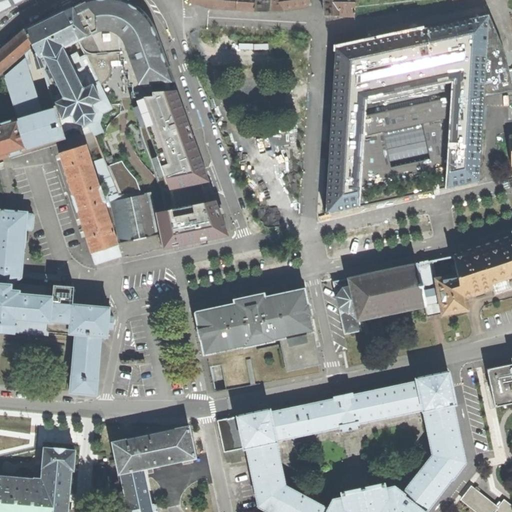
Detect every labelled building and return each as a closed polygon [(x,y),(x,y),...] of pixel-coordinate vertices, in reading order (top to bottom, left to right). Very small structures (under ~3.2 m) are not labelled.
[(0,0),(0,12),(23,0),(0,0)] [(33,47),(37,53),(60,43),(81,88),(99,79),(102,85),(106,82),(109,78),(112,72),(112,67),(125,66),(126,73),(129,73),(130,86),(133,86),(134,103),(155,101),(154,93),(153,83),(172,81),(161,51),(162,50),(155,29),(150,21),(142,12),(137,7),(136,6),(127,2),(121,0),(89,0),(78,5),(63,10),(42,21),(25,30),(33,47)] [(188,0),(189,1),(210,7),(214,8),(237,9),(259,10),(260,11),(274,10),(292,8),(308,6),(307,0),(188,0)] [(323,0),(324,14),(355,15),(354,0),(323,0)] [(488,14),(333,48),(331,92),(330,123),(325,215),(479,182),(484,96),(511,90),(511,85),(505,53),(488,14)] [(0,51),(0,158),(65,138),(64,132),(61,120),(56,108),(43,67),(38,69),(35,55),(37,53),(33,47),(25,30),(0,51)] [(113,109),(102,85),(99,79),(81,88),(60,43),(37,53),(35,55),(38,69),(43,67),(56,108),(61,120),(64,132),(74,128),(80,130),(83,135),(93,132),(95,136),(104,132),(100,122),(104,114),(113,109)] [(160,235),(163,253),(239,237),(226,194),(216,196),(176,92),(154,93),(155,101),(134,103),(159,178),(163,191),(174,189),(178,206),(155,210),(160,235)] [(93,253),(96,263),(121,255),(117,244),(160,235),(155,210),(152,193),(147,193),(146,194),(120,196),(108,199),(105,191),(103,192),(101,187),(100,187),(86,144),(84,145),(82,136),(67,140),(69,149),(60,153),(73,194),(72,195),(77,211),(78,211),(92,253),(93,253)] [(101,138),(97,140),(99,144),(99,145),(103,153),(106,152),(101,138)] [(0,331),(0,332),(16,333),(16,332),(48,334),(49,332),(75,334),(74,351),(70,392),(74,392),(75,393),(77,393),(90,394),(90,395),(93,395),(93,394),(98,394),(99,379),(98,378),(102,336),(108,337),(108,328),(113,328),(114,316),(110,316),(110,307),(73,304),(75,288),(21,284),(25,248),(25,247),(26,234),(26,230),(33,230),(34,214),(28,214),(28,213),(19,212),(19,211),(2,209),(2,210),(0,210),(0,331)] [(457,275),(435,278),(442,314),(453,311),(454,317),(460,316),(459,310),(468,309),(465,297),(492,288),(494,293),(511,287),(511,236),(454,256),(457,275)] [(333,281),(345,334),(361,330),(359,320),(424,305),(426,317),(442,314),(435,278),(431,260),(333,281)] [(200,339),(201,339),(204,354),(210,353),(243,346),(244,346),(253,345),(254,345),(265,343),(266,342),(274,340),(274,339),(281,338),(287,369),(319,362),(311,331),(313,331),(310,316),(312,314),(310,304),(308,303),(304,288),(265,297),(264,293),(234,300),(234,303),(196,311),(196,313),(198,326),(197,327),(200,339)] [(511,357),(511,358),(511,359),(511,363),(486,369),(494,407),(511,403),(511,357)] [(241,461),(241,457),(245,456),(244,448),(246,448),(258,506),(269,511),(425,511),(452,478),(453,478),(465,462),(462,447),(462,446),(453,404),(455,404),(448,371),(416,378),(416,380),(353,393),(352,393),(334,396),(333,397),(270,410),(270,409),(218,420),(224,451),(225,452),(226,460),(230,459),(231,463),(241,461)] [(157,511),(156,504),(151,505),(143,469),(158,466),(159,465),(181,460),(182,460),(196,458),(189,426),(176,428),(175,429),(126,439),(125,439),(112,442),(119,473),(120,473),(126,499),(118,500),(119,503),(119,504),(120,511),(157,511)] [(0,511),(68,511),(72,470),(74,470),(76,450),(44,447),(42,479),(0,475),(0,511)] [(462,499),(478,511),(511,511),(511,505),(504,499),(498,507),(471,486),(462,499)]
